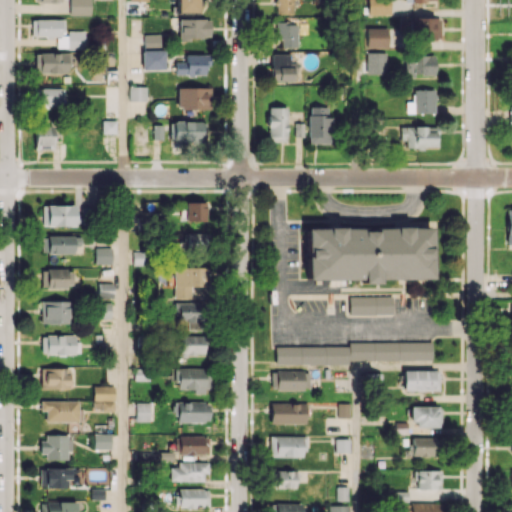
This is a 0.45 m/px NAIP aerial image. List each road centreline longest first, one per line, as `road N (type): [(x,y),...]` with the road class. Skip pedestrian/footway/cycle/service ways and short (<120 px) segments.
road 1 (residential): [(240,0),(239,511)]
road 2 (residential): [(6,0),(6,511)]
road 3 (residential): [(475,0),(475,511)]
road 4 (residential): [(511,177),(0,177)]
